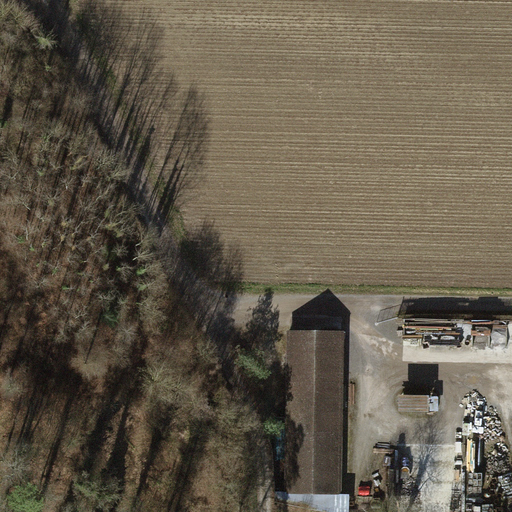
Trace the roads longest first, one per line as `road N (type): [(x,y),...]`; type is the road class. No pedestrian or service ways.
road 1 (track): [(57,0),(200,301)]
road 2 (track): [(200,301),(511,304)]
road 3 (track): [(200,301),(264,447),(265,511)]
